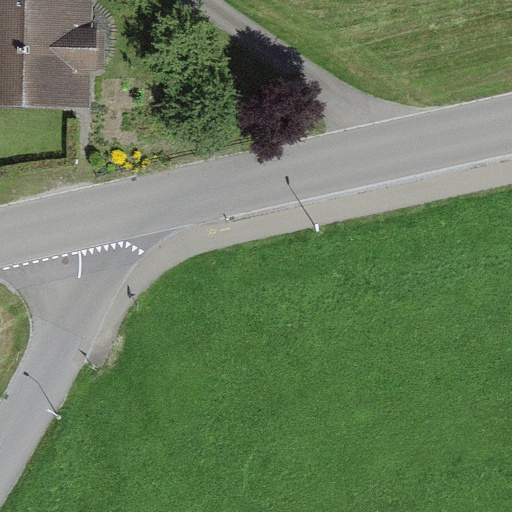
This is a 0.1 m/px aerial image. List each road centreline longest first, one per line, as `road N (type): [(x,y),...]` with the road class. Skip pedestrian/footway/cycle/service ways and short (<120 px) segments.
road 1 (tertiary): [(511,130),(78,223)]
road 2 (unclassified): [(0,458),(75,312),(78,223)]
road 3 (track): [(199,0),(379,125),(388,155)]
